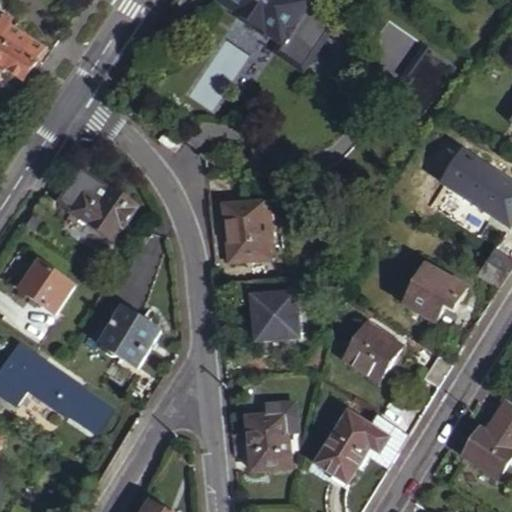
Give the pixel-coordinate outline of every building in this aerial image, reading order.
[(217,0),(215,3),(289,52),(318,10),(304,0),(217,0)] [(35,69),(49,48),(8,22),(0,34),(0,60),(25,77),(31,66),(35,69)] [(166,133),(159,143),(176,155),(182,145),(166,133)] [(511,226),(511,183),(486,167),(464,199),(511,229),(511,226)] [(80,170),(55,207),(112,245),(137,208),(80,170)] [(274,260),(271,207),(226,211),(230,263),(274,260)] [(511,261),(494,251),(485,265),(507,278),(511,270),(511,261)] [(73,288),(39,265),(20,294),(54,316),(73,288)] [(507,278),(485,265),(477,278),(498,292),(507,278)] [(467,290),(429,266),(406,304),(434,323),(444,307),(453,312),(467,290)] [(303,342),(300,299),(255,302),(258,345),(303,342)] [(160,334),(124,311),(99,348),(135,372),(160,334)] [(401,349),(368,328),(346,363),(378,384),(401,349)] [(84,394),(19,350),(0,377),(0,396),(20,410),(31,394),(68,418),(84,394)] [(451,367),(436,358),(421,383),(436,392),(451,367)] [(91,390),(71,417),(97,436),(117,408),(91,390)] [(511,456),(511,407),(504,402),(490,426),(486,422),(466,454),(500,475),(511,456)] [(268,408),(269,420),(286,418),(287,437),(298,437),(295,406),(268,408)] [(286,418),(269,420),(247,422),(251,472),(290,469),(287,437),(286,418)] [(365,458),(387,471),(407,439),(376,419),(369,431),(348,418),(317,468),(347,487),(365,458)]
